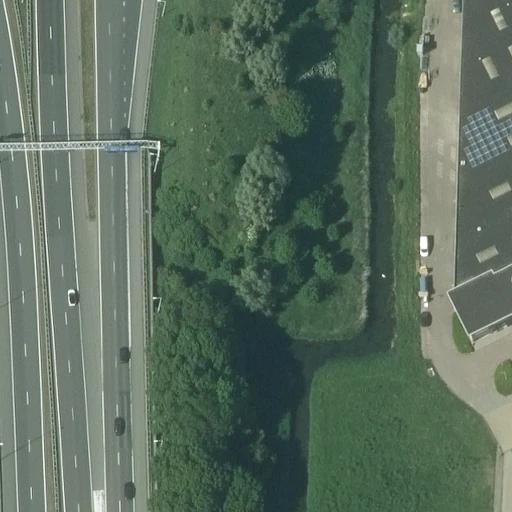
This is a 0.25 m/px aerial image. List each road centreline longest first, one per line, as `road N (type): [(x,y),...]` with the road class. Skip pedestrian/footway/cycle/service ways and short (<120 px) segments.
road 1 (motorway): [(77,511),(50,0)]
road 2 (motorway): [(118,511),(107,0)]
road 3 (motorway): [(0,76),(32,511)]
